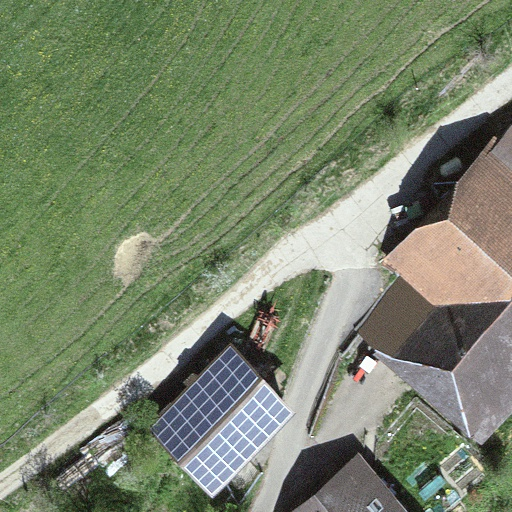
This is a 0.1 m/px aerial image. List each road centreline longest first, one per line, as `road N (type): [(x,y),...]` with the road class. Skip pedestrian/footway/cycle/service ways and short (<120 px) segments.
road 1 (track): [(349,213),(162,371),(0,488)]
road 2 (residential): [(263,511),(353,270),(349,213)]
